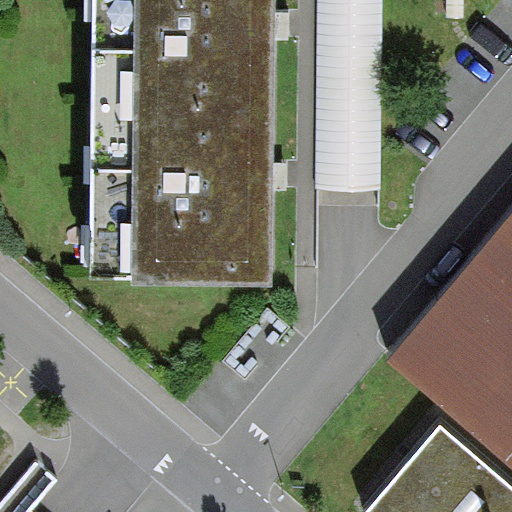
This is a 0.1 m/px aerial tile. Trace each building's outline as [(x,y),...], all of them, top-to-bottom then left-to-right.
[(270,0),(96,0),(93,263),(267,266),(270,0)] [(319,0),(317,188),(381,189),(383,0),(319,0)] [(511,193),(386,342),(511,448),(511,193)] [(511,511),(511,487),(441,427),(367,511),(511,511)] [(46,511),(33,500),(22,511),(46,511)]
